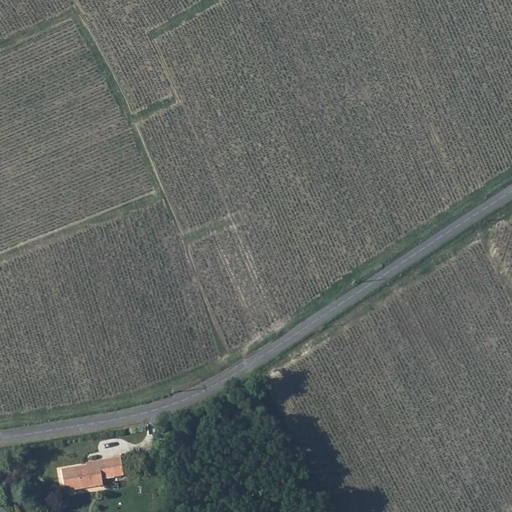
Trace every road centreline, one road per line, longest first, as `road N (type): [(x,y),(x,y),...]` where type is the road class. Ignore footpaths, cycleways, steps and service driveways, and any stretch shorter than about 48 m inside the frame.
road 1 (tertiary): [(511,191),(202,391),(126,419),(0,438)]
road 2 (track): [(210,0),(150,33),(175,99),(129,120),(157,195),(0,258)]
road 3 (track): [(0,45),(72,14),(129,120)]
